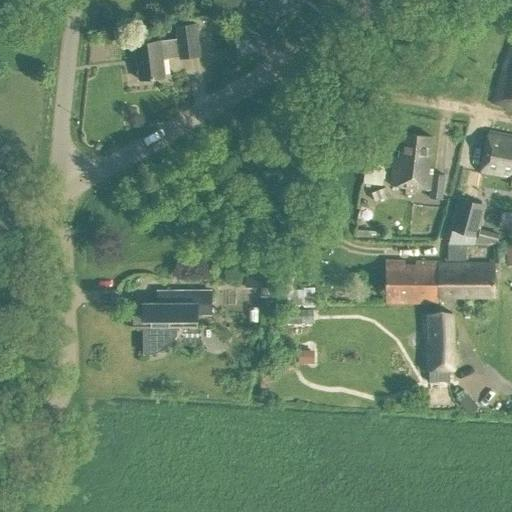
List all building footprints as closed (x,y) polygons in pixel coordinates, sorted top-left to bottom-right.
[(267,0),(290,17),(304,0),(267,0)] [(241,11),(229,13),(232,33),(243,32),(241,11)] [(200,56),(196,24),(177,26),(178,38),(135,44),(140,80),(165,77),(163,58),(180,56),(180,58),(200,56)] [(511,49),(498,103),(511,106),(511,49)] [(433,138),(402,134),(399,158),(395,157),(391,186),(406,187),(405,197),(413,198),(414,188),(431,190),(430,198),(440,199),(443,175),(429,173),(433,138)] [(511,141),(489,135),(478,175),(509,183),(511,184),(511,141)] [(368,152),(364,181),(382,184),(386,155),(368,152)] [(385,188),(371,193),(374,202),(388,196),(385,188)] [(450,230),(476,238),(479,228),(485,205),(459,197),(450,230)] [(360,204),(357,221),(364,222),(367,205),(360,204)] [(479,228),(476,238),(474,244),(497,244),(500,234),(479,228)] [(448,245),(447,260),(465,261),(465,245),(448,245)] [(494,249),(494,263),(504,263),(504,249),(494,249)] [(405,262),(395,262),(395,259),(385,259),(385,271),(385,304),(440,306),(440,298),(479,299),(479,294),(494,295),(495,265),(440,263),(429,262),(429,260),(415,260),(415,264),(405,264),(405,262)] [(245,274),(245,286),(270,286),(270,273),(245,274)] [(284,304),(316,305),(316,289),(293,288),(294,274),(284,274),(284,304)] [(211,291),(169,291),(169,303),(143,303),(143,316),(134,316),(133,326),(129,326),(129,327),(143,327),(143,357),(144,357),(144,351),(151,351),(159,348),(166,344),(169,341),(170,341),(170,327),(197,327),(197,315),(211,315),(211,291)] [(313,310),(287,311),(288,325),(313,324),(313,310)] [(421,313),(421,316),(419,370),(453,370),(453,313),(421,313)] [(298,350),(298,364),(309,363),(309,350),(298,350)] [(430,382),(449,382),(449,371),(430,371),(430,382)]
